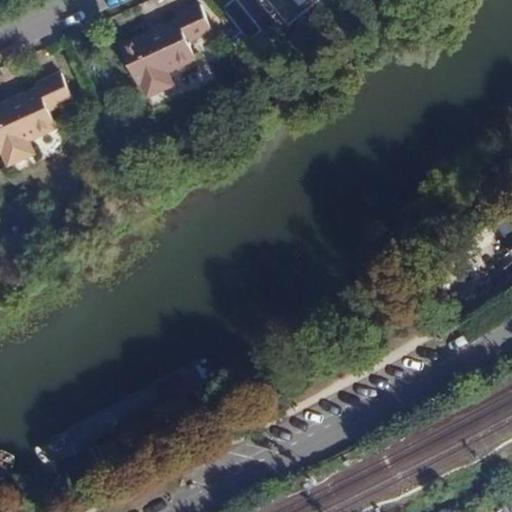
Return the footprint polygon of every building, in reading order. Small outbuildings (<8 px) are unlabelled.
[(177,0),(172,2),(174,7),(119,32),(135,68),(144,87),(149,99),(178,85),(173,74),(197,63),(182,31),(209,19),(200,0),(177,0)] [(238,0),(236,0),(225,10),(252,42),(265,32),(238,0)] [(270,0),(288,22),(314,0),(270,0)] [(76,100),(63,72),(39,84),(41,89),(25,96),(14,102),(0,108),(0,150),(2,155),(4,154),(7,161),(16,164),(31,156),(35,147),(32,140),(60,127),(52,112),(76,100)] [(47,473),(210,385),(221,373),(211,357),(192,364),(35,448),(47,473)]
